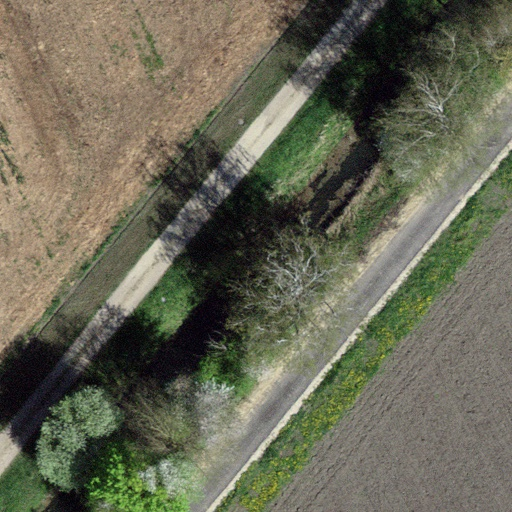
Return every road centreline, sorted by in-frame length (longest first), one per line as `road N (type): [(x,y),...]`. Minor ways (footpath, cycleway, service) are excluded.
road 1 (track): [(345,0),(0,426)]
road 2 (track): [(511,158),(232,511)]
